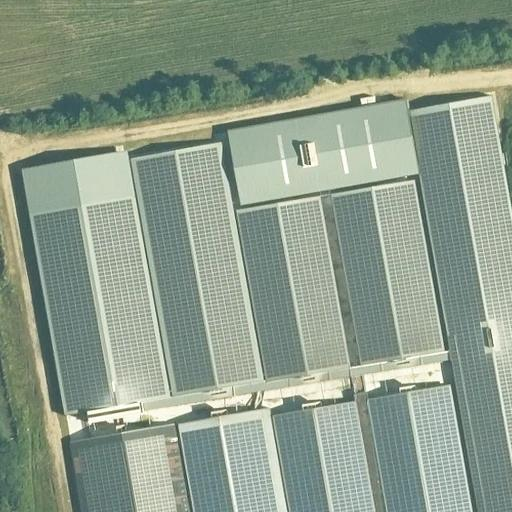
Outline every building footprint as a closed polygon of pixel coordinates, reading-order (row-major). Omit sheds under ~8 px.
[(361,384),(348,386),(350,398),(268,412),(286,511),(284,511),(266,412),(176,428),(191,511),(187,511),(173,429),(69,448),(80,511),(511,511),(511,218),(491,98),(408,114),(407,114),(417,175),(476,511),(469,511),(446,380),(363,395),(361,384)] [(362,110),(227,133),(241,207),(417,175),(407,114),(408,114),(406,102),(376,107),(374,98),(360,101),(362,110)] [(171,399),(263,383),(221,145),(129,162),(171,399)] [(64,418),(170,399),(127,156),(20,175),(64,418)] [(410,182),(235,213),(266,385),(346,371),(348,386),(361,384),(359,368),(441,354),(410,182)]
